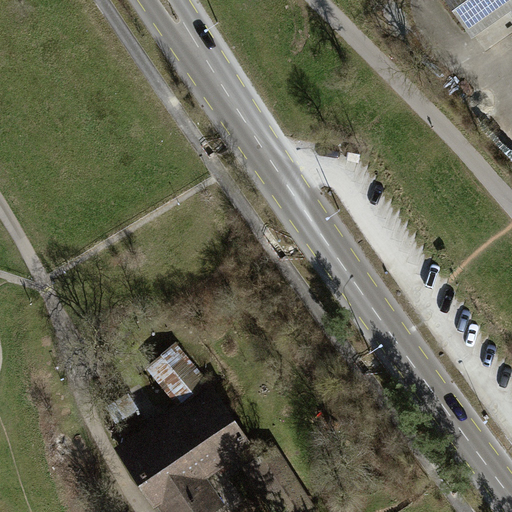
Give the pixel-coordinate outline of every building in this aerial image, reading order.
[(502,6),(497,0),(448,0),(468,29),(502,6)] [(212,386),(181,347),(156,367),(187,405),(212,386)] [(157,497),(158,496),(197,470),(202,477),(251,444),(222,400),(172,433),(168,427),(128,453),(157,497)] [(312,511),(272,449),(246,466),(276,511),(312,511)] [(206,511),(219,503),(202,477),(197,470),(158,496),(168,511),(206,511)]
